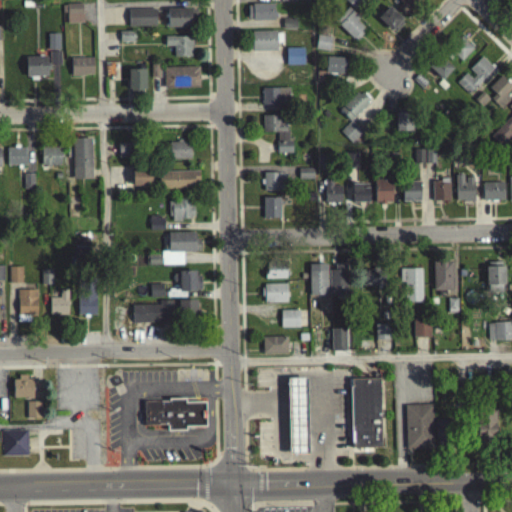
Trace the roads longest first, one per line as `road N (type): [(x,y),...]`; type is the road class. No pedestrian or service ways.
road 1 (secondary): [(233,487),(218,0)]
road 2 (residential): [(511,235),(226,241)]
road 3 (residential): [(0,357),(228,356)]
road 4 (residential): [(221,115),(0,120)]
road 5 (primary): [(233,487),(17,490)]
road 6 (primary): [(305,485),(511,481)]
